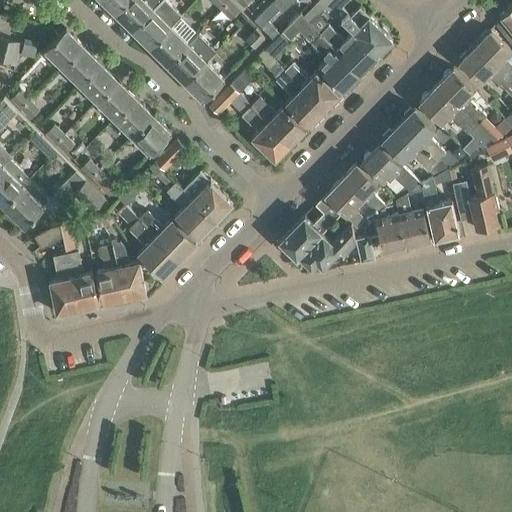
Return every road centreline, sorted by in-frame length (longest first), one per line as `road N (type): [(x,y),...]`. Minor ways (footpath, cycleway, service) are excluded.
road 1 (unclassified): [(203,310),(511,243)]
road 2 (residential): [(72,0),(148,63),(277,201)]
road 3 (unclassified): [(277,201),(421,56),(428,21)]
road 4 (unclassified): [(154,317),(41,336),(23,268),(0,245)]
